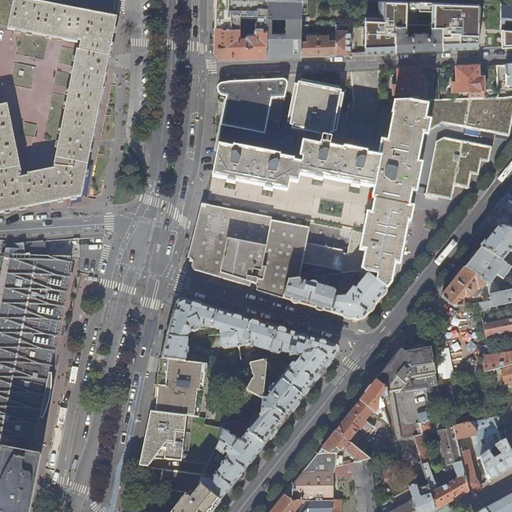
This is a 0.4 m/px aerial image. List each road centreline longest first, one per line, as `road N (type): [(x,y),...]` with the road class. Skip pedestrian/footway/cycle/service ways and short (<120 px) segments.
road 1 (residential): [(511,56),(191,68)]
road 2 (secondary): [(144,227),(72,511)]
road 3 (secondary): [(105,507),(156,275)]
road 4 (secondary): [(169,0),(164,135),(144,227)]
road 5 (residential): [(371,347),(156,275)]
road 6 (residential): [(511,173),(371,347)]
road 7 (residential): [(244,511),(371,347)]
road 8 (secondary): [(167,234),(191,68)]
road 9 (residential): [(0,231),(144,227)]
